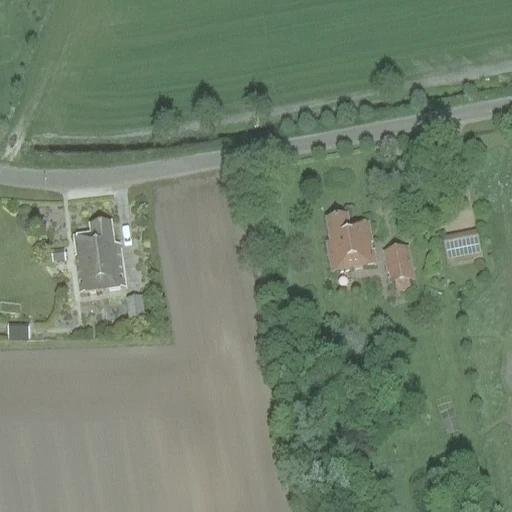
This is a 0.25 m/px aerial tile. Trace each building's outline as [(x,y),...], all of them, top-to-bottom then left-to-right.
[(331,276),(375,267),(372,253),(370,253),(369,247),(371,246),(367,226),(348,230),(346,219),(326,223),(330,245),(326,246),(331,276)] [(78,296),(124,290),(118,247),(115,247),(112,226),(89,228),(90,236),(73,238),(76,259),(73,258),(78,296)] [(477,234),(443,241),(448,266),(482,260),(477,234)] [(389,287),(413,283),(407,251),(383,256),(389,287)] [(64,263),(62,252),(49,253),(50,264),(64,263)] [(142,299),(126,301),(129,326),(145,324),(142,299)] [(27,342),(27,328),(6,329),(6,342),(27,342)] [(330,352),(318,367),(343,387),(355,372),(330,352)]
